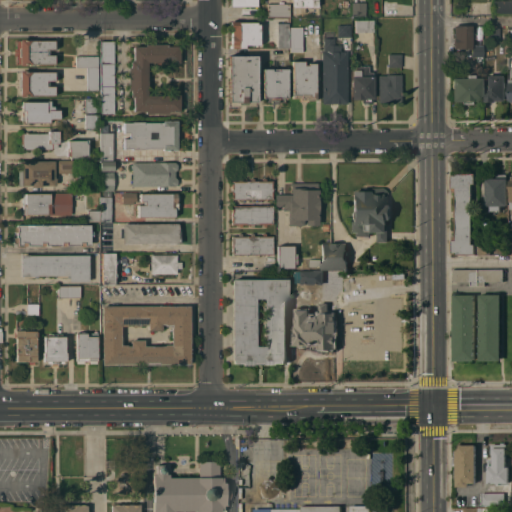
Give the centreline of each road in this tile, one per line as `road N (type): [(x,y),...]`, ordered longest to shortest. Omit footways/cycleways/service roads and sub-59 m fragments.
road 1 (residential): [(212,0),(212,407)]
road 2 (secondary): [(305,407),(0,408)]
road 3 (residential): [(434,142),(214,143)]
road 4 (residential): [(213,20),(0,20)]
road 5 (secondary): [(435,265),(436,408)]
road 6 (secondary): [(433,0),(434,142)]
road 7 (secondary): [(436,408),(305,407)]
road 8 (secondary): [(434,142),(435,265)]
